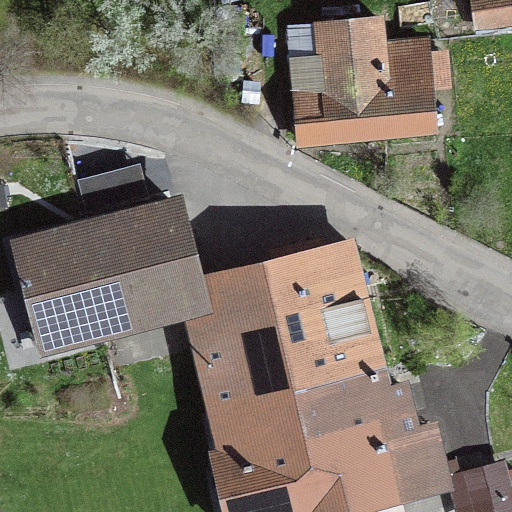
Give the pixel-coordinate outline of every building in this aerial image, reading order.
[(511,0),(451,0),(455,37),(511,30),(511,0)] [(428,81),(444,80),(443,56),(426,58),(424,39),(381,44),(379,19),(293,29),(295,59),(320,56),(324,91),(296,95),(300,141),(432,128),(428,81)] [(70,230),(18,243),(46,348),(190,307),(203,303),(197,279),(177,206),(71,234),(70,230)] [(295,391),(380,369),(349,243),(325,249),(322,238),(272,250),(274,261),(264,263),(295,391)] [(324,511),(295,391),(264,263),(197,279),(203,303),(190,307),(228,464),(214,467),(224,511),(324,511)] [(380,369),(295,391),(324,511),(332,511),(442,484),(430,432),(397,441),(391,416),(407,412),(401,385),(385,390),(380,369)] [(500,467),(455,479),(464,511),(486,511),(511,505),(500,467)]
